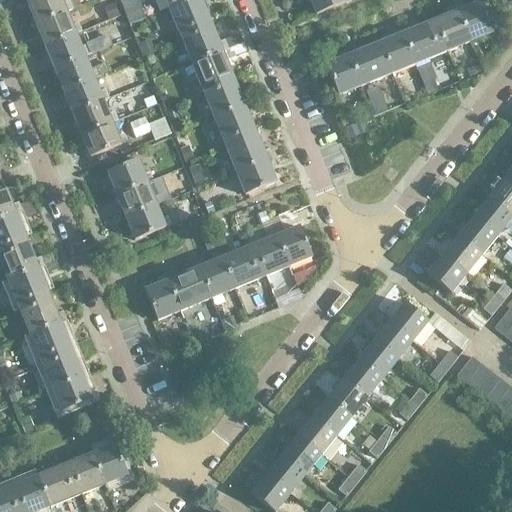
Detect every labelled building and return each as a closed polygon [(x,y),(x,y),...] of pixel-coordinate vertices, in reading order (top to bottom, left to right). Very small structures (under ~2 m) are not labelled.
[(59,0),(29,0),(24,2),(33,25),(71,10),(67,1),(61,4),(59,0)] [(69,0),(67,1),(71,10),(80,6),(77,0),(69,0)] [(124,0),(128,23),(146,20),(142,0),(124,0)] [(163,0),(168,10),(192,0),(163,0)] [(206,0),(192,0),(168,10),(179,38),(209,25),(202,8),(209,5),(206,0)] [(308,0),(314,16),(354,0),(308,0)] [(461,2),(453,5),(468,44),(491,35),(479,4),(465,10),(461,2)] [(447,17),(429,24),(441,55),(468,44),(453,5),(444,9),(447,17)] [(71,10),(33,25),(43,47),(74,34),(88,29),(85,20),(70,26),(65,13),(71,10)] [(410,32),(408,26),(407,23),(399,27),(414,65),(441,55),(429,24),(410,32)] [(209,25),(179,38),(190,64),(227,49),(223,40),(216,43),(209,25)] [(393,39),(375,46),(387,76),(414,65),(399,27),(390,30),(393,39)] [(74,34),(43,47),(52,69),(89,54),(89,55),(109,46),(106,40),(86,47),(85,46),(79,48),(74,34)] [(353,45),(344,49),(359,87),(387,76),(375,46),(356,54),(353,45)] [(227,49),(190,64),(201,92),(231,79),(224,61),(230,59),(227,49)] [(336,97),(359,87),(344,49),(335,52),(338,61),(324,66),(336,97)] [(89,54),(52,69),(61,92),(92,79),(109,72),(105,63),(88,70),(83,57),(89,55),(89,54)] [(92,79),(61,92),(70,114),(107,99),(104,89),(98,92),(92,79)] [(231,79),(201,92),(212,119),(249,104),(245,95),(239,98),(231,79)] [(392,81),(368,92),(378,113),(401,102),(392,81)] [(107,99),(70,114),(79,136),(111,123),(117,121),(113,112),(107,115),(101,102),(108,99),(107,99)] [(249,104),(212,119),(223,146),(254,134),(246,116),(253,113),(249,104)] [(134,123),(136,134),(151,132),(149,120),(134,123)] [(153,123),(157,137),(169,134),(165,120),(153,123)] [(111,123),(79,136),(88,159),(126,144),(122,134),(116,137),(111,123)] [(254,134),(223,146),(234,173),(271,158),(268,149),(261,152),(254,134)] [(271,158),(234,173),(244,196),(274,183),(268,170),(275,167),(271,158)] [(105,174),(114,197),(153,181),(149,172),(142,174),(137,161),(105,174)] [(511,167),(501,182),(511,190),(511,167)] [(153,181),(114,197),(123,218),(162,203),(158,194),(151,197),(146,184),(153,181)] [(511,216),(511,190),(501,182),(486,200),(509,220),(511,216)] [(165,191),(158,194),(162,203),(162,204),(169,201),(165,191)] [(5,193),(0,194),(0,221),(21,213),(17,204),(10,207),(5,193)] [(509,220),(486,200),(470,219),(494,238),(509,220)] [(162,203),(123,218),(133,241),(171,226),(167,216),(160,219),(155,206),(162,204),(162,203)] [(21,213),(0,221),(0,253),(25,243),(18,225),(25,222),(21,213)] [(285,234),(282,227),(278,218),(270,222),(288,268),(310,259),(298,229),(285,234)] [(494,238),(470,219),(455,238),(479,257),(494,238)] [(267,241),(248,249),(261,279),(288,268),(270,222),(261,226),(267,241)] [(230,257),(227,249),(220,233),(211,237),(218,253),(233,290),(261,279),(248,249),(230,257)] [(479,257),(455,238),(440,257),(463,276),(479,257)] [(25,243),(0,253),(0,266),(6,282),(43,267),(40,258),(33,261),(25,243)] [(212,263),(194,271),(206,301),(233,290),(218,253),(209,257),(212,263)] [(463,276),(440,257),(424,277),(448,296),(463,276)] [(43,267),(6,282),(17,310),(47,298),(40,279),(47,276),(43,267)] [(173,271),(164,275),(179,312),(206,301),(194,271),(176,278),(173,271)] [(155,322),(179,312),(164,275),(154,279),(157,286),(142,292),(155,322)] [(501,306),(511,293),(503,286),(492,300),(501,306)] [(47,298),(17,310),(29,337),(65,322),(62,313),(55,316),(47,298)] [(501,306),(492,300),(483,311),(491,318),(501,306)] [(402,306),(386,325),(410,344),(425,325),(402,306)] [(511,312),(510,311),(494,331),(504,338),(511,327),(511,312)] [(65,322),(29,337),(40,364),(69,352),(62,334),(69,331),(65,322)] [(410,344),(386,325),(371,344),(394,363),(410,344)] [(394,363),(371,344),(356,363),(379,382),(394,363)] [(69,352),(40,364),(51,392),(88,377),(84,368),(77,371),(69,352)] [(447,374),(458,360),(450,353),(438,367),(447,374)] [(455,379),(465,386),(481,366),(471,359),(455,379)] [(379,382),(356,363),(340,382),(364,401),(379,382)] [(465,386),(475,393),(490,374),(481,366),(465,386)] [(447,374),(438,367),(429,378),(438,385),(447,374)] [(475,393),(484,401),(500,381),(490,374),(475,393)] [(88,377),(51,392),(60,414),(90,402),(84,389),(91,386),(88,377)] [(484,401),(494,408),(509,389),(500,381),(484,401)] [(364,401),(340,382),(325,401),(349,420),(364,401)] [(494,408),(503,416),(511,404),(511,390),(509,389),(494,408)] [(416,411),(427,397),(419,391),(408,405),(416,411)] [(349,420),(325,401),(310,420),(334,439),(349,420)] [(511,404),(503,416),(511,422),(511,404)] [(416,411),(408,405),(399,416),(407,423),(416,411)] [(334,439),(310,420),(295,439),(319,458),(334,439)] [(386,449),(397,435),(388,429),(377,443),(386,449)] [(319,458),(295,439),(280,458),(303,477),(319,458)] [(386,449),(377,443),(368,454),(377,461),(386,449)] [(97,445),(88,449),(103,486),(125,477),(112,446),(100,451),(97,445)] [(81,459),(63,467),(76,497),(103,486),(88,449),(79,453),(81,459)] [(303,477),(280,458),(265,477),(288,496),(303,477)] [(43,468),(33,472),(48,508),(76,497),(63,467),(45,474),(43,468)] [(355,487),(366,473),(358,467),(347,480),(355,487)] [(26,482),(8,489),(17,511),(38,511),(48,508),(33,472),(24,475),(26,482)] [(275,511),(288,496),(265,477),(249,496),(268,511),(275,511)] [(355,487),(347,480),(337,492),(346,499),(355,487)] [(0,511),(17,511),(8,489),(0,492),(0,511)]
